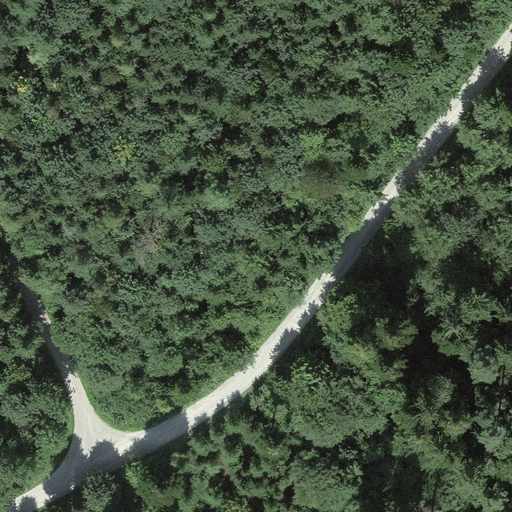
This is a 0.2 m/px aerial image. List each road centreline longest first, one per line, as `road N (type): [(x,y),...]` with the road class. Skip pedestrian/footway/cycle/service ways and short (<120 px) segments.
road 1 (unclassified): [(14,511),(212,413),(247,380),(511,23)]
road 2 (track): [(110,463),(0,256)]
